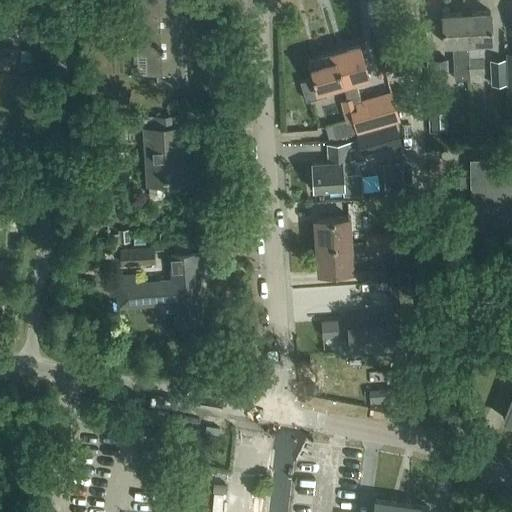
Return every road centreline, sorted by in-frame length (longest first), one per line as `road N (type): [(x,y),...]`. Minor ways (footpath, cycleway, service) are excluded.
road 1 (residential): [(281,417),(258,0)]
road 2 (residential): [(28,368),(69,0)]
road 3 (residential): [(281,417),(28,368)]
road 4 (residential): [(511,479),(430,446),(281,417)]
road 5 (residential): [(420,186),(411,0)]
